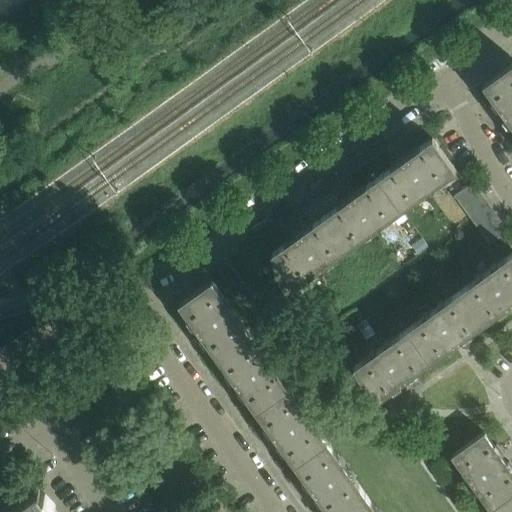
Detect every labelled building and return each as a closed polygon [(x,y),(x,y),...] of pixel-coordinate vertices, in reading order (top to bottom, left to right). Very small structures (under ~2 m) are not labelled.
[(505,115),(511,123),(511,63),(484,84),(500,108),(499,109),(504,116),(505,115)] [(379,176),(402,208),(456,170),(433,138),(409,155),(408,153),(401,158),(402,160),(379,176)] [(402,208),(379,176),(356,193),(355,191),(347,196),(349,198),(326,214),(349,247),(402,208)] [(453,196),(460,206),(480,192),(474,183),(475,183),(474,181),(453,196)] [(460,206),(468,215),(487,201),(480,192),(460,206)] [(487,201),(468,215),(475,225),(494,211),(487,201)] [(501,221),(494,211),(475,225),(482,235),(501,221)] [(349,247),(326,214),(303,231),(301,229),(294,234),(295,236),(272,253),(295,286),(349,247)] [(501,221),(482,235),(489,245),(509,230),(508,229),(507,229),(501,221)] [(511,252),(460,290),(484,322),(507,306),(508,307),(511,304),(511,252)] [(180,303),(218,356),(250,333),(212,280),(180,303)] [(407,328),(431,360),(454,344),(455,346),(462,340),(461,339),(484,322),(460,290),(407,328)] [(431,360),(407,328),(354,367),(377,399),(401,382),(402,384),(409,379),(408,377),(431,360)] [(250,333),(218,356),(256,410),(289,386),(250,333)] [(327,440),(289,386),(256,410),(295,463),(327,440)] [(452,455),(490,509),(511,493),(511,464),(509,461),(507,463),(501,455),(504,454),(497,444),(494,446),(484,432),(452,455)] [(339,511),(365,493),(327,440),(295,463),(330,511),(339,511)] [(52,511),(35,488),(39,485),(41,484),(40,482),(0,510),(0,511),(52,511)] [(379,511),(365,493),(339,511),(379,511)] [(511,511),(511,493),(490,509),(492,511),(511,511)]
